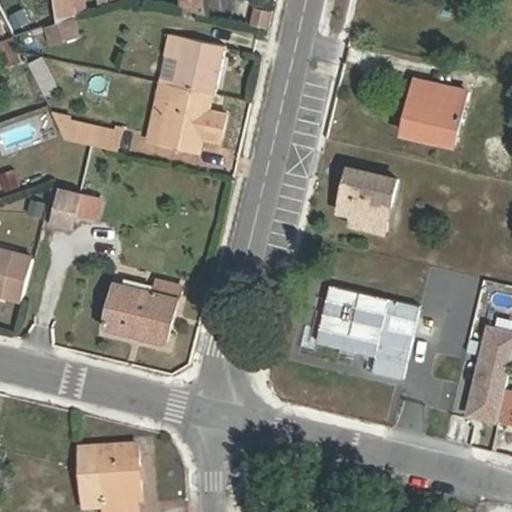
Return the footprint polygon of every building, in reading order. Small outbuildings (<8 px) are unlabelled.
[(54,0),(57,21),(78,15),(76,0),(54,0)] [(179,0),(180,8),(208,14),(206,0),(179,0)] [(254,5),(250,24),(268,28),(272,10),(254,5)] [(228,44),(170,31),(164,54),(178,57),(173,79),(160,76),(158,81),(161,81),(174,84),(213,92),(216,93),(228,44)] [(12,35),(0,39),(0,48),(6,65),(22,59),(12,35)] [(178,57),(164,54),(160,76),(173,79),(178,57)] [(28,63),(44,93),(58,86),(42,55),(28,63)] [(455,145),(464,105),(435,99),(439,85),(417,80),(405,133),(455,145)] [(148,139),(161,143),(174,84),(161,81),(148,139)] [(174,84),(161,143),(199,152),(213,92),(174,84)] [(435,99),(464,105),(467,91),(439,85),(435,99)] [(67,137),(120,148),(126,124),(115,121),(113,128),(72,118),(67,137)] [(0,172),(0,174),(5,191),(20,187),(15,169),(0,172)] [(365,216),(363,227),(385,232),(397,179),(351,169),(341,211),(353,214),(365,216)] [(103,196),(62,187),(52,224),(71,229),(76,213),(97,219),(103,196)] [(44,202),(29,199),(25,213),(40,217),(44,202)] [(351,224),(363,227),(365,216),(353,214),(351,224)] [(0,290),(23,296),(34,257),(0,247),(0,290)] [(439,310),(445,278),(427,274),(420,306),(439,310)] [(180,298),(117,282),(105,327),(168,344),(180,298)] [(343,308),(338,327),(348,330),(345,343),(343,352),(380,361),(381,358),(393,360),(389,377),(402,380),(415,324),(343,308)] [(348,330),(338,327),(335,341),(345,343),(348,330)] [(381,358),(380,361),(377,374),(389,377),(393,360),(381,358)] [(511,389),(508,389),(500,421),(511,423),(511,389)] [(84,447),(86,476),(96,476),(98,507),(107,506),(107,511),(145,511),(140,443),(84,447)] [(96,476),(86,476),(87,507),(98,507),(96,476)]
